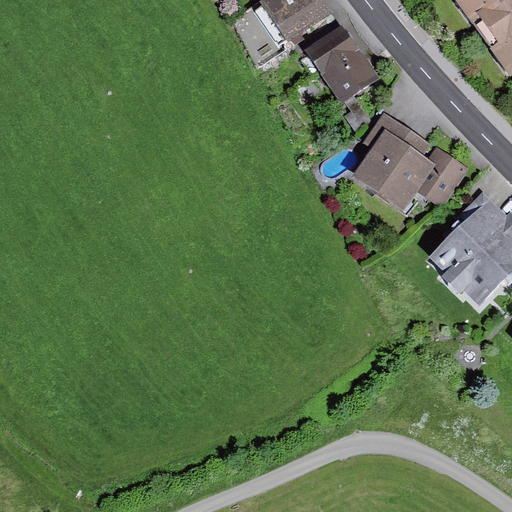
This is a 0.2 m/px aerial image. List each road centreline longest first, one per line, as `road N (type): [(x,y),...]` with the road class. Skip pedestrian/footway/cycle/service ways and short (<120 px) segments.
road 1 (unclassified): [(505,511),(442,471),(368,455),(215,511)]
road 2 (tertiary): [(370,0),(511,161)]
